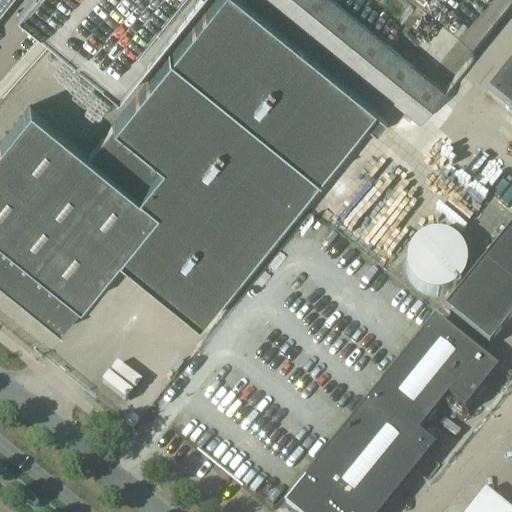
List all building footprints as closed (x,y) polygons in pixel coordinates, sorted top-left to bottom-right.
[(31,109),(0,146),(0,282),(59,330),(119,256),(199,321),(362,121),(377,133),(386,122),(371,110),(374,107),(243,0),(217,0),(90,157),(31,109)] [(29,0),(18,15),(41,33),(50,41),(118,98),(198,0),(29,0)] [(331,0),(271,0),(419,119),(421,121),(422,120),(423,119),(445,92),(442,90),(331,0)] [(511,116),(511,227),(443,312),(487,347),(511,316),(511,62),(486,95),(511,116)] [(434,324),(371,402),(283,511),(284,511),(384,511),(433,452),(416,438),(446,401),(463,415),(496,374),(434,324)] [(129,415),(123,423),(131,430),(137,422),(129,415)] [(504,511),(483,493),(467,511),(504,511)]
